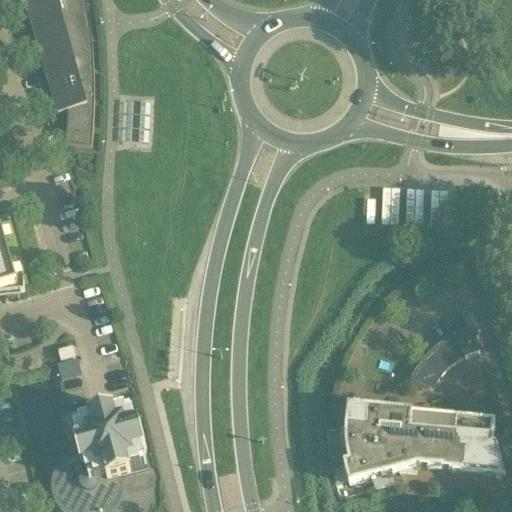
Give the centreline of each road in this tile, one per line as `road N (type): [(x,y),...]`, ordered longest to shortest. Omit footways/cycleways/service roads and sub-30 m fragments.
road 1 (primary): [(255,124),(203,333),(200,384),(215,511)]
road 2 (primary): [(252,511),(239,427),(244,280),(279,172),(300,145)]
road 3 (residential): [(0,323),(70,304),(0,58)]
road 4 (primary): [(349,124),(432,147),(485,137)]
road 5 (primary): [(485,137),(365,91)]
